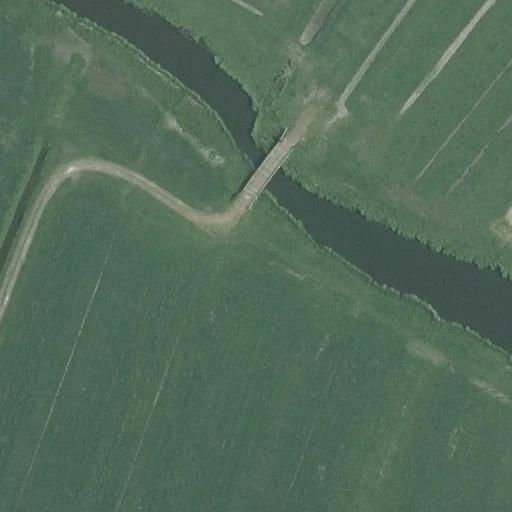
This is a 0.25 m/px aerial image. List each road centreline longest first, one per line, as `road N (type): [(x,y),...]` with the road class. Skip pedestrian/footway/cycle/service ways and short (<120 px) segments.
road 1 (track): [(0,317),(42,202),(65,175),(123,175),(197,218),(223,219),(243,208),(289,142)]
road 2 (track): [(358,0),(311,74),(289,142)]
